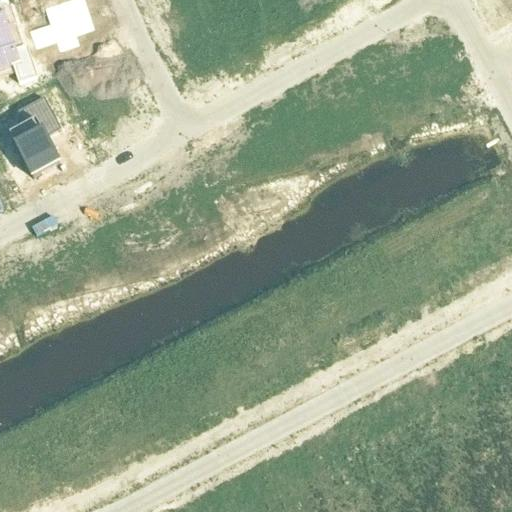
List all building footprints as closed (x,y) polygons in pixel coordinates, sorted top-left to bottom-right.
[(94,33),(83,0),(80,0),(45,12),(50,28),(29,35),(35,53),(56,46),(59,56),(79,49),(76,39),(94,33)] [(335,0),(337,3),(328,7),(334,19),(354,9),(349,0),(335,0)] [(195,42),(177,52),(198,94),(235,75),(227,58),(218,62),(206,38),(217,32),(210,20),(189,30),(195,42)] [(5,25),(0,26),(0,74),(12,70),(19,90),(39,83),(28,50),(15,54),(5,25)] [(82,106),(66,115),(80,142),(92,135),(99,147),(112,139),(113,141),(128,133),(127,131),(141,124),(126,96),(88,117),(82,106)] [(26,132),(11,141),(34,183),(60,168),(46,143),(62,135),(45,103),(18,117),(26,132)] [(440,393),(419,404),(441,445),(462,434),(466,441),(476,436),(465,414),(454,420),(440,393)] [(419,404),(398,415),(412,442),(401,448),(412,469),(423,463),(419,456),(441,445),(419,404)] [(359,436),(337,447),(359,488),(380,477),(384,484),(395,478),(384,457),(373,463),(359,436)] [(337,447),(316,458),(331,485),(320,491),(331,511),(342,506),(338,499),(359,488),(337,447)] [(277,478),(256,490),(267,511),(308,511),(302,500),(292,506),(277,478)] [(267,511),(256,490),(235,501),(240,511),(267,511)]
